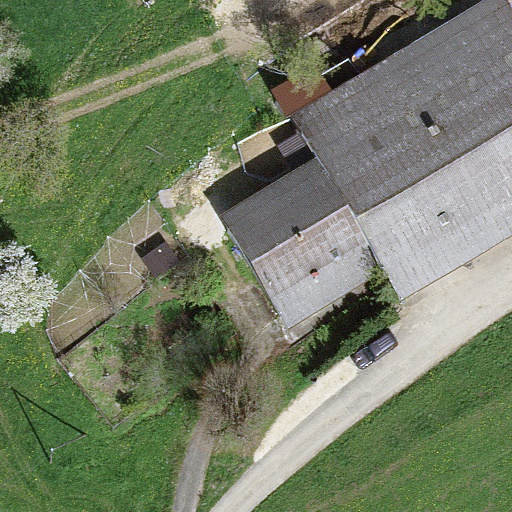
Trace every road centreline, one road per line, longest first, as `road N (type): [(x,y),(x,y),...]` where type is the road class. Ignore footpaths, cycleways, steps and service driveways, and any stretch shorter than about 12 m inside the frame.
road 1 (track): [(224,511),(511,285)]
road 2 (track): [(300,0),(126,83),(0,130)]
